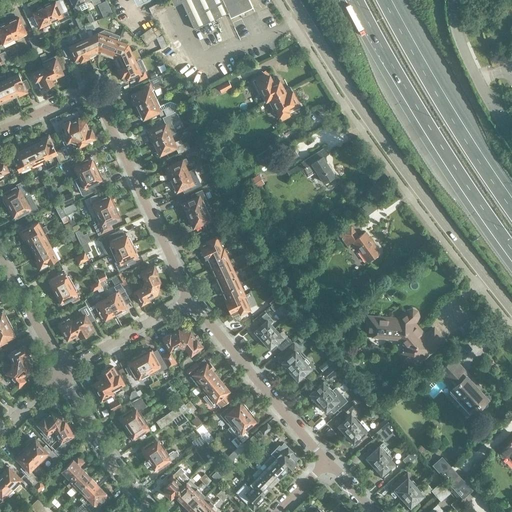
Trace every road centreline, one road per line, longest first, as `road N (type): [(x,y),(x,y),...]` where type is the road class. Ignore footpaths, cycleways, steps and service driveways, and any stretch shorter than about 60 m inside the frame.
road 1 (primary): [(511,311),(438,219),(291,0)]
road 2 (residential): [(190,300),(93,95),(87,90),(0,130)]
road 3 (motorway): [(352,0),(511,255)]
road 4 (motorway): [(511,203),(387,0)]
road 5 (residential): [(328,462),(190,300)]
road 6 (residential): [(153,511),(63,376)]
road 7 (residential): [(63,376),(190,300)]
road 8 (unclassified): [(511,133),(469,58),(453,0)]
road 9 (residential): [(63,376),(0,258)]
